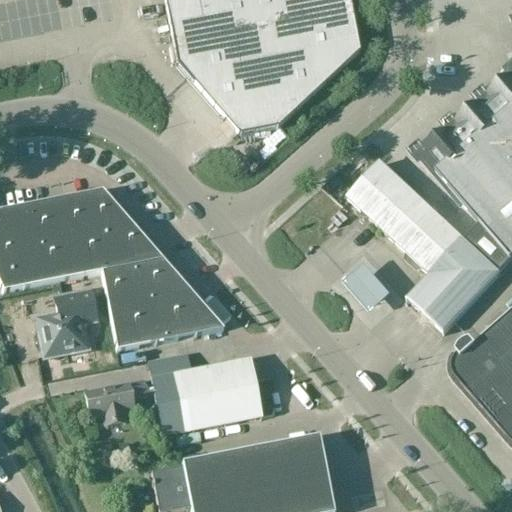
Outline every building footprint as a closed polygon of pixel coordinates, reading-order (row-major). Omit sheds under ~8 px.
[(360,57),(352,16),(348,0),(162,0),(173,51),(176,69),(237,140),(278,132),(360,57)] [(460,212),(464,209),(479,227),(510,263),(511,261),(511,11),(511,12),(511,18),(509,19),(511,31),(511,62),(501,72),(504,75),(485,91),(482,88),(469,99),(472,103),(454,119),(450,115),(437,126),(440,130),(421,146),(418,142),(405,153),(417,167),(420,165),(460,212)] [(444,336),(499,277),(510,263),(479,227),(463,243),(381,167),(375,174),(375,173),(370,179),(366,178),(358,187),(359,191),(353,196),(354,197),(348,203),(361,216),(362,220),(365,223),(369,223),(430,279),(408,303),(444,336)] [(0,291),(3,297),(101,278),(116,356),(223,335),(102,196),(0,216),(0,291)] [(391,304),(363,274),(343,290),(371,322),(391,304)] [(82,329),(96,326),(90,295),(53,302),(56,320),(36,323),(38,329),(44,363),(87,354),(82,329)] [(454,379),(456,382),(511,446),(511,315),(472,350),(469,346),(461,348),(456,356),(458,358),(455,361),(453,365),(452,370),(452,375),(454,379)] [(255,388),(250,364),(151,384),(162,443),(262,423),(262,422),(274,420),(267,386),(255,388)] [(126,381),(143,378),(141,368),(124,371),(126,381)] [(131,404),(147,401),(144,387),(128,390),(128,389),(84,398),(90,424),(104,421),(106,431),(124,427),(122,417),(134,415),(131,404)] [(331,511),(318,442),(180,469),(181,473),(150,479),(151,488),(150,488),(151,493),(152,492),(156,511),(331,511)]
